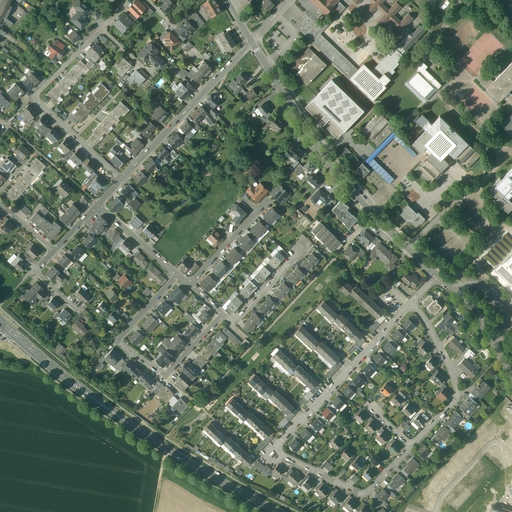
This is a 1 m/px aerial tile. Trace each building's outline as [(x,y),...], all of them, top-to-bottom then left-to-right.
[(0,0),(0,15),(3,16),(6,18),(11,6),(8,4),(10,0),(0,0)] [(167,0),(164,4),(161,7),(168,13),(171,9),(170,8),(174,4),(169,0),(167,0)] [(215,0),(209,0),(209,1),(204,5),(212,18),(222,11),(215,0)] [(269,0),(263,0),(265,2),(262,5),(269,11),(275,5),(269,0)] [(323,13),(310,0),(299,0),(298,2),(306,10),(311,15),(309,17),(314,22),(323,13)] [(328,0),(310,0),(323,13),(326,15),(335,6),(328,0)] [(328,0),(334,5),(338,1),(338,0),(352,0),(357,5),(361,0),(371,0),(373,2),(364,11),(369,16),(378,7),(385,14),(376,23),(381,28),(390,18),(397,25),(388,34),(393,39),(403,30),(408,35),(389,55),(388,54),(371,71),(364,64),(358,70),(355,72),(350,78),(356,85),(356,84),(358,86),(358,87),(364,93),(365,93),(368,95),(367,96),(373,101),(386,87),(385,85),(390,79),(389,78),(394,72),(393,70),(399,64),(397,62),(403,56),(401,55),(403,53),(405,51),(406,51),(415,42),(415,43),(418,40),(417,40),(426,31),(421,25),(412,35),(405,28),(414,19),(409,14),(399,23),(393,16),(402,7),(397,2),(388,11),(381,5),(385,0),(328,0)] [(76,14),(82,19),(90,10),(79,1),(74,7),(79,11),(76,14)] [(142,4),(138,1),(133,5),(141,13),(145,9),(146,8),(142,4)] [(338,1),(334,5),(335,6),(339,10),(321,28),(318,32),(320,34),(346,8),(338,1)] [(151,10),(144,2),(142,4),(146,8),(145,9),(149,12),(151,10)] [(141,13),(133,5),(128,10),(132,13),(136,18),(141,13)] [(204,23),(193,9),(189,13),(191,16),(199,26),(204,23)] [(306,10),(304,13),(305,13),(301,18),(294,25),(333,63),(339,57),(355,72),(358,70),(320,34),(318,32),(320,30),(321,28),(314,22),(309,17),(311,15),(306,10)] [(24,11),(14,25),(19,28),(28,14),(24,11)] [(100,16),(95,11),(91,16),(97,20),(100,16)] [(136,18),(132,13),(127,17),(133,23),(137,19),(136,18)] [(86,22),(82,19),(76,14),(74,17),(75,18),(72,21),(81,29),(86,22)] [(127,17),(124,14),(114,24),(123,33),(133,23),(127,17)] [(11,22),(3,16),(1,19),(4,21),(9,25),(11,22)] [(182,26),(189,33),(189,34),(194,29),(190,25),(187,22),(182,26)] [(189,33),(182,26),(177,30),(181,34),(184,37),(189,33)] [(76,33),(73,30),(67,36),(74,43),(80,37),(76,33)] [(160,37),(163,40),(169,33),(166,31),(160,37)] [(170,32),(164,39),(167,43),(165,45),(172,51),(180,43),(170,32)] [(223,32),(217,35),(214,38),(216,40),(218,38),(217,38),(220,37),(224,34),(223,32)] [(224,34),(220,37),(222,41),(221,41),(222,44),(223,44),(231,39),(228,32),(224,34)] [(11,36),(6,33),(4,35),(14,42),(16,39),(12,36),(11,36)] [(220,37),(217,38),(218,38),(216,40),(215,40),(223,53),(228,50),(225,47),(224,47),(222,44),(221,41),(222,41),(220,37)] [(231,39),(223,44),(222,44),(224,47),(225,47),(228,50),(236,46),(231,39)] [(193,46),(188,42),(182,49),(186,53),(193,46)] [(56,46),(54,44),(53,44),(48,51),(49,51),(51,53),(49,56),(53,59),(54,60),(56,57),(59,58),(62,54),(61,53),(61,51),(62,49),(56,46)] [(96,45),(88,53),(92,57),(94,59),(98,56),(99,56),(103,52),(96,45)] [(152,46),(150,48),(147,45),(139,54),(145,60),(147,58),(153,64),(159,57),(153,52),(156,49),(152,46)] [(316,54),(309,48),(302,55),(301,54),(295,60),(296,61),(290,68),(296,74),(307,85),(327,65),(315,54),(316,54)] [(131,66),(122,57),(115,64),(121,69),(118,72),(122,76),(125,73),(131,66)] [(163,62),(159,57),(153,64),(158,68),(163,62)] [(355,72),(339,57),(333,63),(350,78),(355,72)] [(80,61),(69,72),(75,78),(79,74),(82,70),(85,73),(89,70),(85,65),(80,61)] [(90,61),(85,65),(89,70),(94,65),(93,64),(90,61)] [(213,69),(205,62),(202,66),(201,65),(197,69),(205,77),(213,69)] [(484,90),(486,88),(500,101),(503,98),(511,106),(511,95),(509,92),(511,88),(511,62),(494,82),(482,71),(479,75),(476,78),(482,84),(480,85),(484,90)] [(442,86),(420,64),(414,70),(417,73),(408,83),(424,98),(433,89),(436,91),(442,86)] [(205,77),(197,69),(194,67),(189,73),(188,73),(192,77),(199,84),(205,77)] [(69,72),(59,82),(66,89),(73,83),(74,85),(78,81),(75,78),(69,72)] [(129,78),(127,80),(131,83),(134,80),(139,85),(145,79),(138,72),(136,74),(134,72),(129,78)] [(233,88),(237,84),(240,87),(246,80),(243,78),(244,76),(241,73),(234,80),(233,80),(229,84),(233,88)] [(34,77),(31,74),(27,78),(34,86),(39,81),(39,82),(39,81),(34,77)] [(34,86),(27,78),(23,82),(22,82),(26,85),(30,90),(34,86)] [(332,80),(311,101),(325,115),(330,119),(344,132),(364,111),(332,80)] [(59,82),(50,92),(49,92),(45,96),(48,99),(52,95),(54,97),(55,98),(58,95),(62,92),(65,95),(68,91),(66,89),(59,82)] [(15,83),(6,92),(15,101),(24,92),(15,83)] [(101,83),(97,87),(100,90),(94,96),(100,102),(110,92),(101,83)] [(195,88),(188,83),(185,87),(181,83),(178,86),(182,90),(188,95),(195,88)] [(182,90),(178,86),(177,86),(175,84),(172,88),(174,90),(184,100),(188,95),(182,90)] [(239,87),(233,94),(236,96),(238,94),(242,90),(239,87)] [(253,89),(246,93),(242,90),(238,94),(241,97),(244,101),(246,100),(248,102),(252,100),(251,99),(257,95),(253,89)] [(0,105),(2,103),(6,108),(10,104),(0,94),(0,93),(0,105)] [(90,100),(84,106),(90,112),(100,102),(94,96),(91,93),(87,97),(90,100)] [(213,94),(212,94),(211,96),(211,95),(210,95),(209,95),(209,96),(208,97),(207,98),(208,99),(207,100),(207,101),(207,102),(208,103),(209,103),(210,104),(210,105),(213,108),(214,108),(220,101),(214,94),(213,94)] [(55,98),(54,97),(50,101),(55,106),(56,105),(59,102),(55,98)] [(325,115),(311,101),(305,108),(319,121),(325,115)] [(121,102),(111,112),(117,118),(123,111),(126,114),(130,110),(121,102)] [(84,106),(81,103),(77,107),(80,109),(74,116),(78,120),(80,122),(90,112),(84,106)] [(272,115),(269,112),(271,110),(267,106),(264,103),(258,108),(264,115),(261,117),(265,121),(272,115)] [(32,110),(28,106),(18,116),(22,120),(31,110),(32,110)] [(153,116),(155,118),(160,123),(161,123),(160,123),(169,114),(164,109),(162,107),(161,107),(153,116)] [(204,110),(201,107),(192,116),(195,119),(194,121),(195,122),(197,124),(198,122),(203,117),(206,114),(207,113),(204,111),(204,110)] [(220,113),(214,108),(213,108),(209,112),(210,113),(215,119),(218,116),(220,113)] [(22,120),(22,121),(26,125),(32,119),(35,115),(31,110),(22,120)] [(379,111),(361,130),(378,146),(392,132),(396,127),(379,111)] [(111,112),(101,122),(102,122),(109,129),(115,123),(116,124),(120,121),(117,118),(111,112)] [(215,119),(210,113),(207,116),(211,120),(209,122),(212,125),(216,121),(215,119)] [(511,169),(502,180),(501,178),(489,191),(496,198),(497,196),(499,198),(496,201),(508,213),(511,208),(511,202),(508,199),(511,195),(511,114),(501,126),(511,136),(511,169)] [(319,121),(318,122),(323,127),(323,126),(330,119),(325,115),(319,121)] [(432,152),(415,170),(429,184),(449,163),(443,157),(448,152),(467,169),(480,155),(440,116),(432,124),(422,115),(416,121),(426,130),(412,144),(421,152),(426,146),(429,149),(432,152)] [(43,117),(36,124),(37,123),(40,127),(39,128),(42,130),(42,131),(46,127),(50,123),(43,117)] [(273,122),(269,126),(270,126),(272,128),(273,127),(278,131),(284,125),(277,118),(273,122)] [(140,131),(140,132),(141,133),(148,139),(151,135),(150,134),(157,128),(150,121),(149,122),(146,119),(143,122),(146,125),(140,131)] [(330,119),(323,126),(337,139),(344,132),(330,119)] [(271,120),(262,130),(264,132),(270,126),(269,126),(273,122),(271,120)] [(109,129),(102,122),(92,133),(93,134),(96,136),(98,138),(104,132),(107,135),(111,131),(109,129)] [(193,128),(187,123),(184,126),(183,126),(180,129),(186,134),(193,128)] [(53,128),(50,131),(51,132),(48,136),(51,139),(50,140),(53,143),(60,135),(53,128)] [(48,129),(43,135),(46,138),(48,136),(51,132),(50,131),(48,129)] [(176,134),(171,140),(171,139),(168,141),(174,147),(179,142),(181,144),(183,141),(176,134)] [(394,138),(414,157),(417,154),(397,135),(394,138)] [(73,145),(66,138),(59,145),(63,149),(62,150),(65,153),(65,154),(69,150),(73,145)] [(131,146),(128,143),(125,146),(134,155),(138,152),(137,151),(143,145),(140,141),(137,139),(131,146)] [(288,151),(287,151),(292,156),(297,161),(304,153),(295,144),(288,151)] [(21,145),(16,150),(14,151),(15,153),(16,155),(17,154),(21,158),(22,159),(25,155),(27,155),(28,154),(28,152),(21,145)] [(124,153),(116,146),(111,151),(116,155),(111,160),(118,167),(126,159),(123,156),(125,154),(124,153)] [(170,153),(163,147),(156,154),(159,156),(162,160),(166,156),(167,157),(170,153)] [(345,147),(339,153),(342,156),(348,150),(345,147)] [(286,148),(280,154),(282,157),(284,154),(287,151),(288,151),(286,148)] [(69,150),(65,154),(65,153),(61,157),(64,160),(71,152),(69,150)] [(85,157),(78,150),(74,154),(70,158),(74,161),(73,162),(77,165),(85,157)] [(179,155),(173,150),(170,153),(175,159),(179,155)] [(74,154),(71,152),(64,160),(66,162),(70,158),(74,154)] [(16,155),(13,159),(16,161),(17,163),(21,158),(17,154),(16,155)] [(297,161),(292,156),(289,159),(294,163),(296,166),(299,163),(297,161)] [(11,161),(7,158),(0,165),(0,166),(4,169),(7,172),(8,172),(10,174),(17,166),(14,164),(11,161)] [(46,166),(36,158),(32,162),(33,163),(29,168),(38,176),(46,166)] [(161,167),(152,159),(145,167),(148,170),(151,173),(155,169),(157,171),(161,167)] [(97,167),(89,160),(83,167),(91,173),(91,174),(93,171),(97,167)] [(303,167),(304,168),(308,173),(310,171),(311,171),(313,170),(312,169),(315,167),(310,161),(303,167)] [(362,163),(356,170),(364,177),(370,171),(362,163)] [(301,165),(294,171),(298,175),(304,168),(303,167),(301,165)] [(29,168),(28,167),(24,171),(25,172),(21,177),(30,185),(38,176),(29,168)] [(91,173),(86,178),(89,180),(91,177),(95,173),(93,171),(91,174),(91,173)] [(140,171),(137,175),(138,176),(134,180),(139,185),(143,181),(144,182),(148,178),(144,175),(140,171)] [(313,177),(311,179),(314,182),(313,183),(316,187),(322,181),(318,178),(319,177),(316,174),(313,177)] [(94,179),(91,182),(99,189),(105,183),(97,175),(94,179)] [(21,177),(20,176),(16,180),(17,181),(13,186),(22,193),(22,194),(30,185),(21,177)] [(62,181),(56,189),(60,193),(67,185),(62,181)] [(13,186),(12,185),(8,189),(9,190),(5,195),(14,202),(22,193),(13,186)] [(67,185),(60,193),(65,197),(72,189),(67,185)] [(129,185),(125,189),(125,188),(121,192),(126,196),(128,197),(135,190),(129,185)] [(260,185),(255,190),(250,195),(251,195),(258,201),(267,192),(260,185)] [(251,186),(246,191),(250,195),(255,190),(251,186)] [(282,188),(280,187),(279,189),(274,194),(273,195),(280,203),(289,194),(282,187),(282,188)] [(328,197),(320,190),(312,198),(312,199),(312,200),(312,201),(313,201),(314,202),(315,202),(315,201),(316,202),(316,201),(319,198),(323,202),(326,204),(327,204),(331,199),(332,199),(332,198),(332,197),(331,196),(330,195),(329,195),(328,196),(328,197)] [(126,196),(123,199),(128,204),(131,201),(128,197),(126,196)] [(120,202),(116,198),(112,203),(111,202),(109,205),(115,211),(122,204),(122,203),(120,202)] [(342,200),(332,210),(338,215),(337,216),(346,224),(345,225),(349,229),(358,219),(354,215),(353,215),(347,210),(350,207),(347,205),(342,200)] [(234,203),(228,210),(230,212),(232,211),(232,210),(236,205),(234,203)] [(75,207),(72,204),(68,209),(76,216),(80,212),(79,211),(75,207)] [(122,204),(115,211),(117,213),(124,205),(122,204)] [(408,204),(403,210),(404,211),(401,213),(404,216),(403,217),(407,220),(410,217),(415,212),(408,204)] [(247,213),(237,205),(236,205),(232,210),(232,211),(237,216),(233,220),(237,224),(247,213)] [(48,211),(44,207),(31,222),(35,226),(36,225),(43,217),(48,211)] [(274,209),(272,208),(268,212),(276,219),(280,215),(278,213),(274,209)] [(76,216),(68,209),(64,213),(72,220),(76,216)] [(276,219),(268,212),(264,217),(265,218),(269,222),(272,224),(276,219)] [(412,218),(410,220),(413,224),(414,223),(417,226),(419,223),(420,224),(425,219),(418,212),(412,218)] [(72,220),(64,213),(60,218),(63,220),(67,224),(68,225),(72,220)] [(100,216),(93,225),(96,228),(95,228),(99,231),(101,233),(107,228),(103,225),(106,222),(100,216)] [(136,216),(129,223),(137,230),(143,223),(136,216)] [(43,217),(36,225),(44,232),(43,233),(50,239),(61,227),(54,221),(51,224),(43,217)] [(7,221),(6,221),(4,223),(1,227),(5,231),(5,230),(8,233),(14,226),(10,223),(10,224),(7,221)] [(261,222),(260,221),(255,226),(263,233),(268,228),(265,226),(261,222)] [(321,222),(313,230),(317,234),(324,226),(325,226),(321,222)] [(157,231),(149,224),(143,231),(150,238),(151,238),(153,235),(157,231)] [(96,228),(93,225),(89,229),(93,233),(96,236),(99,234),(97,233),(99,231),(95,228),(96,228)] [(263,233),(255,226),(251,230),(253,231),(258,236),(259,237),(263,233)] [(317,234),(321,238),(329,230),(324,226),(317,234)] [(120,234),(115,230),(108,237),(112,241),(113,242),(119,235),(119,236),(120,234)] [(215,230),(208,238),(214,243),(217,240),(221,235),(215,230)] [(329,230),(321,238),(325,242),(333,234),(329,230)] [(366,231),(360,237),(368,245),(371,242),(374,239),(366,231)] [(248,235),(247,234),(243,239),(251,246),(255,242),(254,241),(248,235)] [(333,234),(325,242),(329,246),(337,238),(333,234)] [(88,235),(82,241),(89,248),(96,242),(90,236),(89,235),(88,235)] [(119,236),(119,235),(113,242),(112,241),(107,247),(111,250),(116,245),(122,239),(119,236)] [(158,240),(153,235),(151,238),(150,238),(149,239),(154,244),(158,240)] [(329,246),(333,250),(335,248),(340,242),(341,242),(337,238),(329,246)] [(133,246),(126,239),(124,241),(121,245),(128,252),(133,246)] [(251,246),(243,239),(239,243),(240,245),(244,249),(246,251),(251,246)] [(340,242),(335,248),(338,251),(343,245),(340,242)] [(376,247),(369,254),(373,258),(379,251),(382,254),(380,256),(383,259),(389,253),(380,243),(379,243),(376,247)] [(39,252),(32,246),(26,252),(27,253),(33,259),(39,252)] [(78,246),(72,253),(73,254),(78,259),(81,256),(84,252),(78,246)] [(352,247),(344,255),(350,261),(358,253),(358,252),(352,247)] [(236,249),(234,248),(230,252),(238,260),(242,255),(240,253),(236,249)] [(323,256),(317,250),(313,254),(319,259),(323,256)] [(280,253),(278,251),(273,256),(274,257),(280,262),(285,257),(284,257),(280,253)] [(511,251),(491,274),(511,293),(511,251)] [(238,260),(230,252),(226,257),(227,258),(231,262),(234,264),(238,260)] [(33,259),(27,253),(24,255),(31,262),(34,260),(33,259)] [(149,264),(143,258),(144,257),(140,253),(139,253),(135,257),(132,260),(138,266),(139,265),(144,269),(149,264)] [(312,253),(307,258),(314,265),(319,259),(313,254),(312,253)] [(389,253),(383,259),(390,266),(393,264),(397,259),(393,255),(393,256),(389,253)] [(71,260),(64,254),(57,262),(62,266),(64,268),(64,267),(67,264),(71,260)] [(17,257),(10,264),(13,267),(19,261),(20,260),(17,257)] [(280,262),(274,257),(269,261),(275,267),(276,268),(280,263),(280,262)] [(307,258),(302,263),(303,264),(308,269),(309,270),(314,265),(307,258)] [(192,264),(186,259),(183,262),(179,266),(185,272),(192,264)] [(19,261),(13,267),(17,270),(18,269),(21,272),(25,267),(19,261)] [(223,262),(222,261),(217,266),(225,273),(229,268),(228,268),(223,262)] [(60,273),(53,266),(46,274),(52,281),(56,277),(59,279),(62,276),(60,274),(60,273)] [(225,273),(217,266),(213,270),(214,272),(219,276),(221,277),(225,273)] [(265,266),(264,266),(259,271),(260,271),(266,277),(271,272),(270,272),(265,266)] [(164,278),(158,273),(159,271),(154,267),(150,272),(148,275),(150,277),(153,276),(155,278),(155,279),(159,284),(164,278)] [(298,267),(293,272),(300,279),(305,274),(304,273),(299,268),(298,267)] [(266,277),(260,271),(255,276),(260,282),(261,283),(266,278),(266,277)] [(300,279),(293,272),(288,277),(289,278),(295,284),(296,285),(300,279)] [(410,276),(406,273),(401,278),(408,285),(409,284),(414,288),(420,282),(417,279),(417,278),(413,274),(412,274),(410,276)] [(210,276),(209,275),(205,279),(213,286),(217,282),(216,281),(210,276)] [(132,282),(125,276),(120,282),(126,288),(127,288),(126,288),(126,287),(128,285),(132,282)] [(205,279),(201,284),(202,285),(206,289),(208,291),(213,286),(205,279)] [(393,283),(397,288),(401,283),(397,279),(393,283)] [(353,288),(344,280),(338,288),(346,296),(349,293),(353,288)] [(251,281),(250,281),(245,286),(246,286),(252,292),(257,287),(256,286),(251,281)] [(285,283),(284,282),(279,287),(286,294),(291,289),(291,288),(285,283)] [(43,289),(36,283),(29,291),(24,296),(25,296),(31,302),(36,297),(40,301),(46,294),(42,291),(43,289)] [(375,302),(356,285),(353,288),(349,293),(368,310),(375,302)] [(252,292),(246,286),(241,291),(241,292),(247,297),(248,297),(252,292)] [(26,287),(17,297),(21,301),(25,296),(24,296),(29,291),(26,287)] [(181,290),(178,287),(173,293),(173,292),(169,296),(170,296),(174,300),(177,303),(180,299),(185,293),(181,290)] [(279,287),(274,292),(281,299),(281,300),(286,294),(279,287)] [(81,288),(74,294),(81,300),(82,299),(87,293),(81,288)] [(119,297),(112,290),(106,296),(112,302),(118,296),(119,297)] [(90,296),(87,293),(82,299),(84,302),(90,296)] [(49,297),(46,294),(40,301),(43,303),(46,300),(49,297)] [(84,302),(84,303),(86,305),(93,297),(91,295),(90,296),(84,302)] [(236,295),(231,301),(232,301),(238,307),(243,302),(242,301),(237,296),(236,295)] [(429,296),(422,304),(427,308),(434,301),(432,299),(432,298),(432,297),(432,296),(431,296),(430,296),(429,296)] [(271,298),(270,297),(265,302),(272,310),(277,304),(276,303),(271,298)] [(59,305),(52,298),(48,303),(47,304),(53,310),(59,305)] [(109,307),(103,301),(97,308),(101,311),(103,313),(109,307)] [(165,301),(158,309),(164,315),(171,307),(165,301)] [(232,301),(227,306),(228,307),(233,312),(234,312),(238,307),(232,301)] [(441,308),(434,301),(427,308),(435,315),(441,308)] [(272,310),(265,302),(259,308),(260,309),(266,314),(267,315),(272,310)] [(324,302),(318,308),(322,312),(328,306),(324,302)] [(384,311),(375,302),(368,310),(377,319),(378,318),(380,316),(382,314),(384,312),(384,311)] [(328,306),(322,312),(325,315),(331,309),(328,306)] [(64,309),(60,314),(57,317),(56,318),(63,324),(71,316),(64,309)] [(331,309),(325,315),(329,319),(335,312),(331,309)] [(113,311),(106,318),(107,318),(113,323),(119,317),(113,311)] [(211,316),(205,311),(199,317),(205,323),(211,316)] [(335,312),(329,319),(333,322),(334,320),(339,316),(335,312)] [(192,317),(188,313),(184,317),(192,325),(193,324),(195,327),(197,324),(194,322),(195,320),(192,317)] [(256,313),(255,313),(250,318),(257,325),(263,320),(262,319),(256,313)] [(339,316),(334,320),(338,324),(344,317),(340,314),(339,316)] [(448,314),(438,325),(441,328),(440,329),(443,331),(443,330),(444,331),(445,330),(449,334),(453,329),(454,329),(454,328),(450,324),(454,320),(448,314)] [(201,321),(195,315),(192,317),(195,320),(198,323),(201,321)] [(152,317),(151,316),(142,325),(148,331),(152,327),(153,329),(158,323),(156,321),(152,317)] [(344,317),(338,324),(342,327),(348,321),(344,317)] [(257,325),(250,318),(245,324),(251,330),(252,331),(257,325)] [(408,319),(403,325),(409,331),(415,325),(408,319)] [(88,332),(82,326),(83,325),(78,321),(72,328),(74,330),(77,329),(79,332),(83,337),(88,332)] [(348,321),(342,327),(345,331),(351,324),(348,321)] [(192,325),(185,332),(189,335),(191,337),(198,330),(195,327),(193,324),(192,325)] [(351,324),(345,331),(349,334),(355,328),(351,324)] [(306,330),(301,326),(295,333),(299,337),(306,330)] [(355,328),(349,334),(353,337),(359,331),(355,328)] [(306,330),(299,337),(304,341),(311,334),(306,330)] [(398,330),(393,336),(399,342),(404,336),(401,332),(398,330)] [(137,331),(129,339),(135,344),(138,341),(139,342),(143,337),(142,335),(137,331)] [(222,332),(220,331),(212,338),(214,340),(220,346),(227,338),(226,336),(224,334),(222,332)] [(359,331),(353,337),(356,341),(358,339),(360,337),(362,334),(359,331)] [(311,334),(304,341),(308,346),(315,339),(311,334)] [(103,346),(97,340),(98,339),(93,335),(87,342),(89,344),(92,344),(94,346),(94,347),(98,351),(103,346)] [(178,336),(171,343),(171,344),(172,344),(171,345),(176,349),(178,351),(186,343),(183,341),(179,337),(178,336)] [(171,343),(167,338),(163,343),(169,348),(173,352),(176,349),(171,345),(172,344),(171,344),(171,343)] [(464,349),(458,343),(459,342),(455,338),(448,345),(454,351),(455,350),(460,354),(461,353),(464,349)] [(315,339),(308,346),(313,350),(315,348),(320,343),(315,339)] [(214,340),(206,348),(213,354),(214,355),(221,347),(220,346),(214,340)] [(320,343),(315,348),(319,353),(326,346),(321,341),(320,343)] [(392,345),(389,342),(384,348),(390,354),(396,348),(392,345)] [(169,348),(163,343),(160,346),(166,351),(169,348)] [(430,349),(424,343),(421,346),(418,350),(424,355),(430,349)] [(326,346),(319,353),(324,357),(331,350),(326,346)] [(205,347),(197,354),(198,355),(205,362),(213,354),(206,348),(205,347)] [(121,357),(112,349),(109,353),(106,356),(114,364),(121,357)] [(466,358),(467,359),(470,355),(472,357),(475,354),(469,349),(468,351),(470,353),(466,358)] [(279,350),(273,357),(277,361),(283,354),(279,350)] [(331,350),(324,357),(329,361),(335,354),(331,350)] [(161,356),(163,357),(159,361),(164,366),(173,357),(170,355),(166,351),(161,356)] [(379,353),(373,359),(380,365),(385,359),(382,356),(379,353)] [(288,358),(283,354),(277,361),(282,365),(288,358)] [(335,354),(329,361),(333,365),(334,365),(336,363),(338,361),(340,358),(335,354)] [(101,355),(94,362),(98,366),(98,367),(100,368),(103,365),(101,363),(105,359),(104,358),(101,355)] [(198,355),(190,363),(197,370),(198,370),(205,362),(198,355)] [(114,364),(106,356),(104,358),(105,359),(112,366),(114,364)] [(125,361),(121,357),(114,364),(112,366),(116,370),(121,365),(125,361)] [(429,360),(426,363),(429,365),(428,366),(431,369),(437,363),(431,357),(429,360)] [(292,363),(288,358),(282,365),(286,369),(292,363)] [(464,359),(458,366),(472,378),(478,371),(464,359)] [(137,368),(129,360),(127,363),(124,366),(127,369),(127,370),(131,375),(137,368)] [(190,363),(182,371),(183,372),(190,378),(197,370),(190,363)] [(297,367),(292,363),(286,369),(291,373),(293,372),(297,367)] [(369,364),(363,370),(370,376),(376,370),(372,366),(369,364)] [(297,367),(293,372),(297,376),(303,370),(299,365),(297,367)] [(137,368),(131,375),(136,379),(137,378),(140,375),(137,373),(140,370),(137,368)] [(308,374),(303,370),(297,376),(302,380),(308,374)] [(140,375),(137,378),(140,380),(146,373),(144,371),(140,375)] [(183,372),(176,379),(178,381),(183,386),(183,387),(191,379),(190,378),(183,372)] [(435,375),(433,377),(435,380),(434,381),(435,381),(438,384),(444,378),(438,372),(435,375)] [(154,380),(146,373),(140,380),(143,383),(144,383),(148,386),(153,382),(154,380)] [(308,374),(302,380),(306,385),(312,378),(308,374)] [(260,379),(255,375),(248,382),(253,387),(260,379)] [(359,375),(353,381),(359,387),(365,381),(361,378),(359,375)] [(312,378),(306,385),(311,389),(313,387),(315,385),(317,382),(312,378)] [(264,384),(260,379),(253,387),(258,391),(264,384)] [(359,387),(353,381),(351,383),(358,390),(359,391),(360,392),(362,390),(359,387)] [(351,383),(349,382),(347,384),(348,386),(355,392),(358,390),(351,383)] [(483,382),(480,385),(479,384),(475,388),(474,389),(480,394),(477,397),(480,399),(483,396),(490,388),(483,382)] [(166,387),(161,383),(157,388),(155,389),(160,393),(166,387)] [(393,389),(387,383),(381,390),(387,396),(393,389)] [(269,388),(264,384),(258,391),(262,395),(269,388)] [(160,393),(159,394),(167,401),(168,400),(173,395),(174,394),(166,386),(166,387),(160,393)] [(348,386),(343,392),(349,398),(355,392),(348,386)] [(269,388),(262,395),(267,399),(269,397),(274,392),(269,388)] [(442,389),(438,394),(444,400),(450,394),(444,388),(442,389)] [(474,389),(470,393),(476,398),(477,397),(480,394),(474,389)] [(274,392),(269,397),(273,402),(280,395),(275,391),(274,392)] [(403,400),(397,394),(391,400),(397,406),(403,400)] [(179,400),(173,395),(168,400),(174,405),(179,400)] [(280,395),(273,402),(278,406),(285,399),(280,395)] [(340,399),(338,397),(332,403),(339,409),(345,403),(340,399)] [(469,397),(465,401),(466,402),(461,408),(463,411),(467,414),(477,404),(469,397)] [(189,405),(181,398),(179,400),(174,405),(174,406),(182,413),(189,405)] [(285,399),(278,406),(283,410),(289,403),(285,399)] [(233,400),(226,406),(230,409),(236,403),(233,400)] [(239,406),(236,403),(230,409),(233,412),(239,406)] [(294,408),(289,403),(283,410),(287,414),(292,409),(294,408)] [(414,410),(408,404),(402,411),(408,416),(414,410)] [(243,409),(239,406),(233,412),(237,415),(243,409)] [(330,410),(328,408),(322,414),(328,420),(334,414),(330,410)] [(246,412),(243,409),(237,415),(240,418),(246,412)] [(361,411),(358,413),(355,417),(361,423),(367,417),(361,411)] [(467,414),(463,411),(461,413),(468,419),(470,417),(467,414)] [(246,412),(240,418),(243,421),(245,419),(250,415),(246,412)] [(462,418),(456,412),(453,414),(460,420),(462,418)] [(250,415),(245,419),(249,422),(255,416),(251,413),(250,415)] [(419,414),(414,420),(417,422),(415,423),(419,427),(425,420),(421,416),(419,414)] [(446,422),(449,424),(451,427),(453,428),(460,420),(453,414),(446,422)] [(255,416),(249,422),(252,425),(258,419),(255,416)] [(320,421),(318,418),(317,419),(312,425),(317,430),(318,431),(322,427),(324,425),(320,421)] [(258,419),(252,425),(255,429),(261,422),(258,419)] [(372,422),(371,421),(369,424),(365,428),(371,434),(378,427),(372,422)] [(261,422),(255,429),(259,432),(265,425),(261,422)] [(213,427),(210,424),(204,430),(207,433),(213,427)] [(268,428),(265,425),(259,432),(262,435),(268,428)] [(446,427),(443,425),(441,427),(448,434),(450,431),(449,430),(446,427)] [(213,427),(207,433),(211,436),(217,430),(213,427)] [(441,427),(435,433),(436,434),(432,439),(436,443),(437,444),(442,439),(443,440),(448,434),(441,427)] [(268,428),(262,435),(265,438),(267,436),(269,434),(271,431),(268,428)] [(306,428),(300,434),(306,440),(312,434),(308,431),(306,428)] [(217,430),(211,436),(214,439),(220,433),(217,430)] [(383,432),(380,434),(377,438),(383,444),(389,437),(383,432)] [(223,436),(220,433),(214,439),(217,442),(223,436)] [(305,443),(296,435),(294,438),(295,439),(302,445),(301,445),(302,446),(305,443)] [(227,439),(223,436),(217,442),(221,445),(223,443),(227,439)] [(232,440),(228,437),(227,439),(223,443),(226,447),(232,440)] [(342,443),(336,437),(330,444),(336,449),(342,443)] [(295,439),(289,445),(296,451),(301,445),(302,445),(295,439)] [(232,440),(226,447),(229,450),(235,443),(232,440)] [(391,445),(387,448),(393,454),(399,448),(393,442),(391,445)] [(235,443),(229,450),(233,453),(239,446),(235,443)] [(425,445),(417,452),(419,454),(424,459),(431,451),(425,445)] [(239,446),(233,453),(236,456),(242,449),(239,446)] [(353,453),(347,448),(341,454),(347,460),(353,453)] [(242,449),(236,456),(239,459),(245,452),(242,449)] [(245,452),(239,459),(243,462),(249,456),(245,452)] [(424,459),(419,454),(416,457),(424,464),(427,461),(424,459)] [(222,469),(225,466),(210,455),(208,459),(222,469)] [(253,459),(249,456),(243,462),(247,466),(247,465),(248,466),(249,466),(250,465),(250,463),(253,459)] [(358,458),(353,463),(355,465),(354,466),(355,467),(358,470),(364,463),(358,458)] [(409,463),(403,469),(409,474),(413,470),(414,470),(419,465),(412,458),(408,462),(409,463)] [(278,465),(272,471),(273,471),(278,476),(284,470),(278,465)] [(291,468),(284,476),(287,478),(293,471),(291,468)] [(375,474),(369,468),(364,473),(366,475),(365,476),(369,480),(375,474)] [(293,471),(287,478),(289,480),(290,480),(294,484),(301,477),(293,471)] [(395,479),(389,485),(393,489),(394,490),(398,485),(400,482),(402,483),(403,483),(405,480),(398,473),(394,477),(395,479)] [(306,480),(302,484),(308,490),(314,483),(308,478),(306,480)] [(322,485),(320,488),(316,491),(322,497),(328,491),(322,485)] [(391,491),(388,488),(386,491),(389,494),(389,495),(393,498),(396,495),(391,491)] [(378,494),(377,495),(380,497),(384,501),(384,500),(389,495),(389,494),(386,491),(383,489),(378,494)] [(337,492),(336,492),(334,494),(330,498),(337,504),(343,498),(337,492)] [(387,503),(384,500),(384,501),(380,497),(378,499),(385,506),(387,503)] [(348,501),(344,505),(351,511),(357,505),(351,499),(350,499),(348,501)] [(363,502),(356,510),(357,511),(358,511),(364,506),(366,505),(363,502)]
